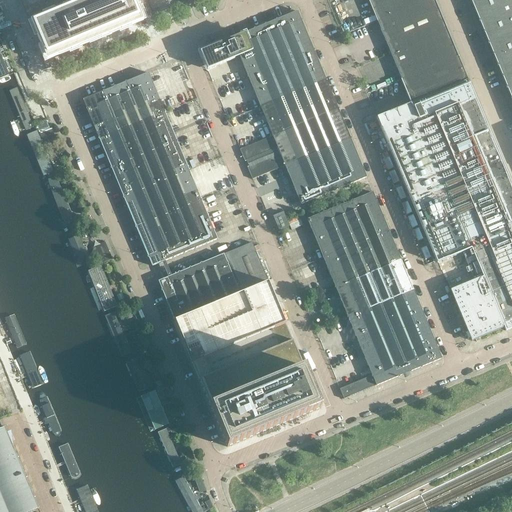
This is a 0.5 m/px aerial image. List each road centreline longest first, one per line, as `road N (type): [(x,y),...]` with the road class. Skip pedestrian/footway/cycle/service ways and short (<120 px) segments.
road 1 (unclassified): [(215,469),(61,104),(61,88),(183,37)]
road 2 (unclassified): [(339,415),(183,37)]
road 3 (unclassified): [(460,367),(304,0)]
road 4 (unclassified): [(285,511),(511,400)]
road 5 (unclassified): [(511,157),(446,0)]
road 6 (unclassified): [(215,469),(339,415)]
road 7 (unclassified): [(339,415),(460,367)]
